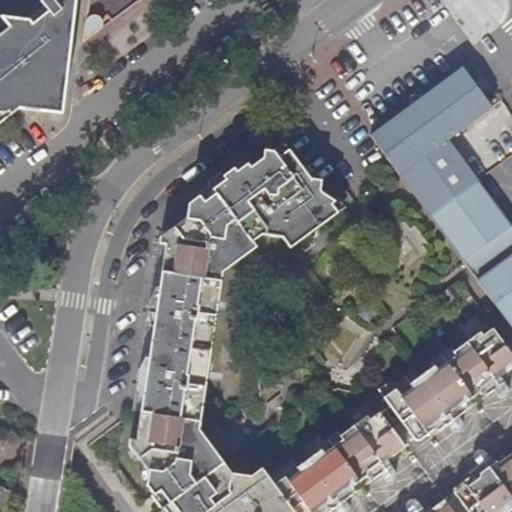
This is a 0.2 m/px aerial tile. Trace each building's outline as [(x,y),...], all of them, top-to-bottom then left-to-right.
[(65,80),(70,39),(68,38),(48,12),(62,1),(74,3),(74,0),(0,0),(0,92),(8,94),(32,75),(47,78),(65,80)] [(89,0),(83,44),(102,30),(101,21),(107,17),(111,23),(137,4),(142,0),(89,0)] [(461,68),(370,135),(429,216),(478,180),(447,139),(490,107),(461,68)] [(311,180),(283,145),(272,153),(265,152),(263,160),(249,170),(245,166),(236,172),(234,169),(223,177),(219,175),(208,183),(211,188),(207,191),(187,205),(184,220),(159,238),(158,243),(165,244),(159,287),(155,286),(150,298),(147,313),(149,326),(153,327),(148,357),(144,357),(139,369),(138,381),(140,395),(143,396),(135,452),(148,471),(146,484),(163,506),(167,504),(173,511),(312,511),(325,503),(327,505),(330,503),(333,507),(344,499),(339,492),(346,487),(349,489),(367,476),(366,472),(374,467),(379,474),(389,466),(386,461),(404,449),(378,414),(370,421),(367,418),(338,437),(342,440),(333,447),(324,454),(321,451),(307,461),(309,465),(300,471),(298,468),(285,477),(288,480),(275,489),(260,469),(249,478),(229,473),(222,463),(199,431),(221,272),(249,253),(255,249),(251,244),(262,235),(282,238),(289,248),(340,210),(335,203),(318,188),(320,182),(311,180)] [(511,327),(511,227),(478,180),(429,216),(478,281),(511,327)] [(394,391),(384,399),(414,439),(418,440),(424,435),(423,433),(426,431),(425,430),(438,420),(439,422),(444,419),(447,423),(457,416),(452,410),(461,404),(465,403),(478,394),(481,388),(488,383),(493,390),(504,382),(500,377),(511,367),(511,354),(493,328),(482,336),(479,333),(467,343),(452,353),(454,357),(445,363),(436,370),(433,367),(419,377),(409,384),(411,387),(399,397),(394,391)] [(454,492),(468,511),(502,511),(504,511),(505,511),(507,511),(511,509),(511,453),(499,463),(496,462),(493,464),(489,460),(480,466),(483,471),(479,474),(480,477),(469,486),(467,483),(464,485),(462,483),(455,488),(454,492)] [(453,511),(444,500),(427,511),(424,511),(422,509),(416,511),(453,511)]
